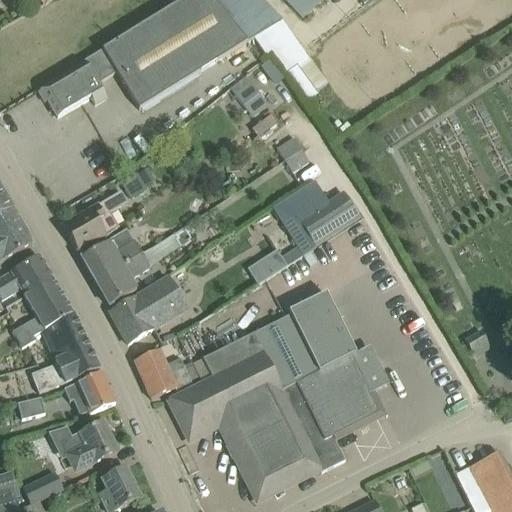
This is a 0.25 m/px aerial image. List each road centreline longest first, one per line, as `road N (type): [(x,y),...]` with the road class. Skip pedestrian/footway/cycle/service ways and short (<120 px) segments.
road 1 (secondary): [(183,511),(102,336),(0,155)]
road 2 (track): [(482,418),(294,118)]
road 3 (residential): [(296,511),(482,418),(497,436)]
